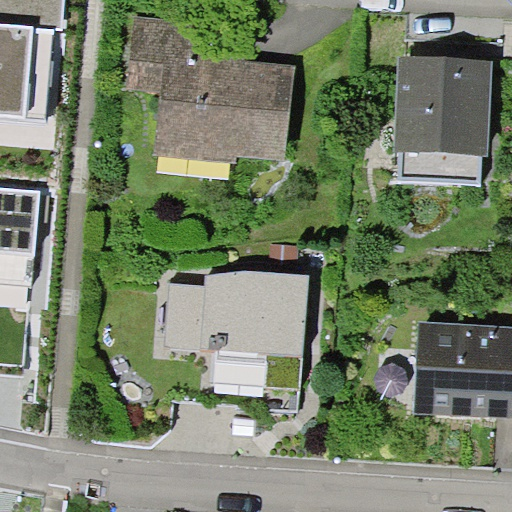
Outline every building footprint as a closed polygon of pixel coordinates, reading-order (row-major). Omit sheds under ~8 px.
[(0,0),(0,22),(33,25),(33,28),(52,30),(62,31),(64,0),(0,0)] [(0,22),(0,116),(46,120),(52,30),(33,28),(33,25),(0,22)] [(153,144),(279,157),(287,78),(193,69),(197,34),(132,27),(129,65),(161,68),(153,144)] [(485,69),(402,65),(396,185),(445,187),(446,160),(481,161),(485,69)] [(164,287),(159,350),(263,359),(260,392),(296,395),(305,282),(240,277),(202,279),(201,290),(164,287)] [(511,337),(418,332),(413,412),(511,417),(511,337)]
